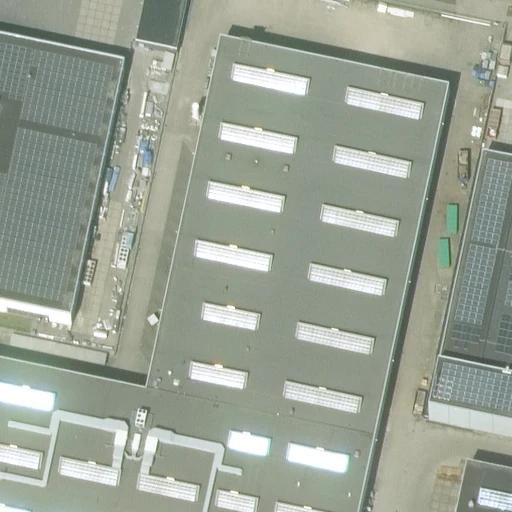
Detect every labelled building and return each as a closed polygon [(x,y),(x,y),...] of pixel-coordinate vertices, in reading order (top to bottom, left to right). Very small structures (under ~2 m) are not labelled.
[(0,312),(70,327),(123,71),(0,45),(0,312)] [(496,65),(508,67),(511,51),(499,49),(496,65)] [(0,511),(361,511),(448,99),(219,50),(144,402),(0,372),(0,511)] [(481,162),(427,421),(494,435),(511,439),(511,168),(485,162),(481,162)] [(511,511),(511,483),(465,474),(456,511),(511,511)]
